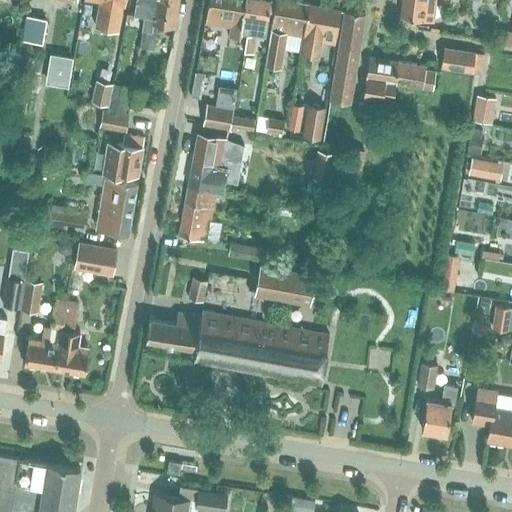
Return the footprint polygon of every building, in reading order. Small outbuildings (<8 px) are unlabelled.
[(99,0),(95,24),(118,28),(122,2),(125,3),(125,0),(99,0)] [(155,0),(135,0),(134,13),(144,15),(144,17),(145,17),(153,18),(155,0)] [(143,28),(140,45),(154,47),(157,23),(175,25),(178,0),(155,0),(153,18),(145,17),(144,17),(142,28),(143,28)] [(240,31),(244,0),(208,0),(205,20),(231,24),(229,34),(239,36),(240,31)] [(265,30),(269,0),(244,0),(240,31),(247,33),(243,49),(253,51),(256,34),(251,33),(252,28),(265,30)] [(303,32),(309,2),(295,0),(275,0),(270,30),(265,64),(281,67),(285,40),(284,40),(286,32),(303,34),(303,31),(303,32)] [(433,19),(435,0),(402,0),(400,14),(433,19)] [(335,41),(341,8),(309,2),(303,32),(303,31),(303,34),(300,50),(318,53),(320,38),(335,41)] [(360,42),(365,11),(345,8),(340,38),(360,42)] [(47,18),(27,14),(23,38),(42,41),(47,18)] [(355,71),(360,42),(340,38),(335,67),(355,71)] [(67,61),(68,46),(48,44),(46,58),(67,61)] [(480,71),(484,52),(444,45),(441,65),(480,71)] [(363,94),(363,99),(368,99),(369,94),(393,98),(395,81),(395,80),(397,60),(398,59),(369,55),(363,94)] [(397,60),(395,80),(395,81),(413,83),(413,84),(432,87),(435,69),(425,67),(426,64),(397,60)] [(350,101),(355,71),(335,67),(330,97),(350,101)] [(19,71),(17,85),(38,89),(40,74),(19,71)] [(97,79),(93,101),(108,104),(112,82),(97,79)] [(130,85),(114,81),(109,105),(125,109),(130,85)] [(146,104),(149,86),(138,84),(134,102),(146,104)] [(490,122),(495,97),(476,94),(472,118),(490,122)] [(230,124),(232,114),(233,106),(207,101),(203,121),(229,126),(230,124)] [(360,101),(358,111),(376,114),(377,104),(360,101)] [(319,136),(325,105),(309,102),(303,134),(319,136)] [(293,103),(289,126),(300,128),(304,104),(293,103)] [(103,107),(100,124),(113,127),(113,123),(126,125),(128,112),(103,107)] [(255,117),(232,114),(230,124),(253,127),(255,117)] [(282,130),(284,118),(268,116),(266,128),(282,130)] [(469,138),(467,150),(478,152),(481,128),(472,127),(470,138),(469,138)] [(198,130),(192,164),(209,167),(211,162),(221,164),(221,163),(226,135),(198,130)] [(108,141),(103,172),(106,173),(127,176),(128,171),(138,173),(143,142),(144,135),(124,132),(122,143),(118,142),(111,141),(108,141)] [(226,135),(221,163),(221,164),(211,162),(209,167),(192,164),(188,182),(207,185),(207,186),(216,188),(224,189),(226,178),(238,181),(245,143),(226,135)] [(364,148),(348,145),(343,173),(359,175),(364,148)] [(318,149),(314,176),(328,178),(332,152),(318,149)] [(496,160),(473,156),(469,172),(493,176),(496,160)] [(137,179),(106,174),(97,226),(128,232),(137,179)] [(213,206),(216,188),(207,186),(207,185),(188,182),(185,201),(213,206)] [(207,238),(213,206),(185,201),(179,233),(207,238)] [(86,214),(51,209),(49,218),(85,224),(86,214)] [(59,245),(60,250),(65,253),(72,251),(73,246),(72,241),(67,238),(61,240),(59,245)] [(116,247),(93,242),(80,240),(76,265),(112,272),(116,247)] [(259,246),(231,241),(229,252),(257,257),(265,258),(266,248),(259,246)] [(315,273),(260,263),(255,292),(310,302),(315,273)] [(454,290),(457,272),(444,270),(441,287),(454,290)] [(8,275),(3,303),(20,305),(25,277),(8,275)] [(203,299),(207,279),(193,275),(188,296),(203,299)] [(25,277),(21,305),(37,308),(41,280),(25,277)] [(213,289),(231,290),(231,278),(213,277),(213,289)] [(54,366),(65,303),(55,301),(51,325),(44,323),(42,337),(40,336),(40,337),(29,335),(28,339),(24,361),(54,366)] [(78,305),(65,303),(54,366),(85,371),(88,349),(89,344),(78,343),(80,330),(74,328),(78,305)] [(493,325),(507,328),(511,305),(496,303),(493,325)] [(178,310),(176,320),(150,316),(149,316),(146,338),(195,347),(193,357),(321,380),(329,332),(202,308),(202,310),(197,309),(196,313),(178,310)] [(433,385),(437,362),(422,359),(418,383),(433,385)] [(441,399),(427,396),(422,427),(447,431),(452,401),(454,402),(457,384),(444,382),(441,399)] [(472,419),(490,422),(487,438),(511,442),(511,407),(494,404),(497,387),(478,384),(472,419)] [(75,496),(80,465),(0,452),(0,511),(70,511),(73,496),(75,496)] [(180,472),(182,460),(169,458),(167,470),(180,472)] [(233,485),(231,500),(242,502),(244,487),(233,485)] [(156,493),(152,511),(223,511),(224,510),(227,493),(199,489),(197,500),(156,493)] [(309,511),(311,511),(314,498),(291,494),(288,508),(309,511)]
